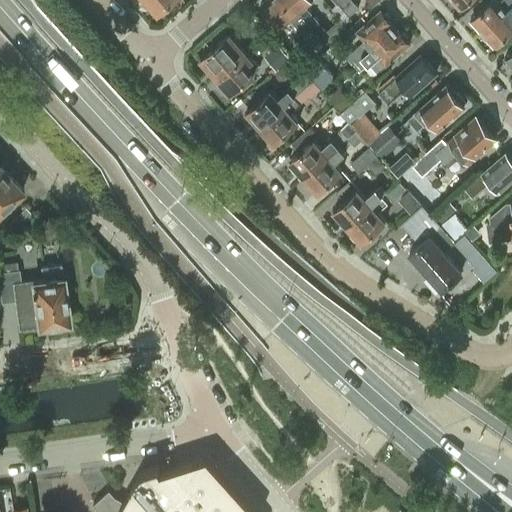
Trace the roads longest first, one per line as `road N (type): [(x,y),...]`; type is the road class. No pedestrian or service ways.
road 1 (tertiary): [(511,437),(267,252),(28,0)]
road 2 (primary): [(0,2),(285,307),(457,463)]
road 3 (residential): [(508,353),(467,353),(325,260),(147,60)]
road 4 (residential): [(172,341),(134,251),(0,109)]
road 5 (residential): [(0,461),(217,428)]
road 6 (residential): [(0,365),(172,341)]
road 7 (residential): [(511,115),(409,0)]
